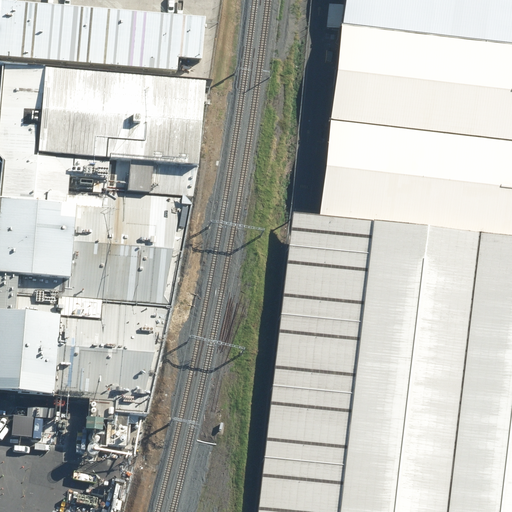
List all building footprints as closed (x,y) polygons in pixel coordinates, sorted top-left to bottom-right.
[(511,0),(342,0),(339,27),(511,46),(511,0)] [(202,22),(0,4),(0,59),(175,76),(176,62),(198,64),(202,22)] [(511,46),(339,27),(328,121),(511,142),(511,46)] [(0,393),(88,401),(85,433),(105,435),(105,446),(125,449),(129,417),(149,417),(172,309),(198,172),(204,87),(2,68),(0,69),(0,165),(1,166),(0,173),(0,393)] [(511,142),(328,121),(316,223),(371,229),(511,245),(511,142)] [(339,511),(371,229),(316,223),(300,221),(293,220),(259,511),(339,511)] [(511,511),(511,245),(371,229),(339,511),(511,511)] [(69,421),(48,418),(44,447),(66,450),(69,421)]
